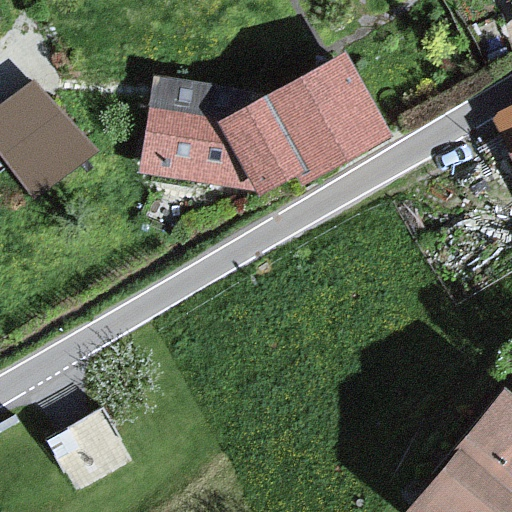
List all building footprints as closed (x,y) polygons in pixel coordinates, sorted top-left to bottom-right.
[(511,0),(502,0),(511,25),(511,0)] [(244,93),(141,78),(131,184),(244,198),(291,171),(300,190),(372,136),(323,56),(244,93)] [(14,72),(0,83),(0,177),(15,194),(77,140),(14,72)] [(511,118),(503,123),(511,141),(511,118)] [(511,511),(511,408),(504,402),(409,511),(408,511),(511,511)] [(100,411),(51,439),(80,487),(128,459),(100,411)]
